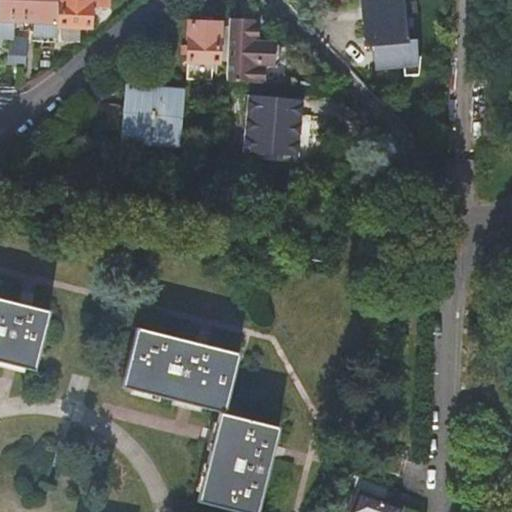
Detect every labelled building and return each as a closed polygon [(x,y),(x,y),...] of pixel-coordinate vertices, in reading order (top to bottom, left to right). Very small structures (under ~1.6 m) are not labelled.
[(0,0),(0,64),(24,67),(25,40),(13,39),(14,21),(22,21),(21,30),(35,31),(34,41),(55,43),(57,0),(0,0)] [(61,0),(59,40),(79,42),(80,26),(89,26),(90,6),(108,7),(108,0),(61,0)] [(365,6),(368,45),(407,42),(404,3),(365,6)] [(254,18),(229,18),(229,24),(228,39),(228,81),(238,82),(265,84),(266,65),(276,65),(281,60),(281,45),(276,40),(259,40),(259,23),(254,18)] [(190,22),(187,78),(213,79),(214,62),(218,62),(220,23),(190,22)] [(182,93),(128,90),(126,117),(133,118),(132,138),(163,139),(162,146),(180,147),(182,93)] [(305,100),(250,96),(247,153),(268,155),(268,161),(310,163),(313,115),(304,115),(305,100)] [(0,363),(36,372),(50,312),(0,299),(0,363)] [(137,328),(121,389),(220,414),(198,503),(232,511),(259,511),(280,429),(226,415),(241,355),(137,328)] [(386,451),(380,471),(400,477),(406,456),(386,451)] [(387,506),(392,491),(347,475),(342,489),(358,495),(351,511),(400,511),(387,506)]
